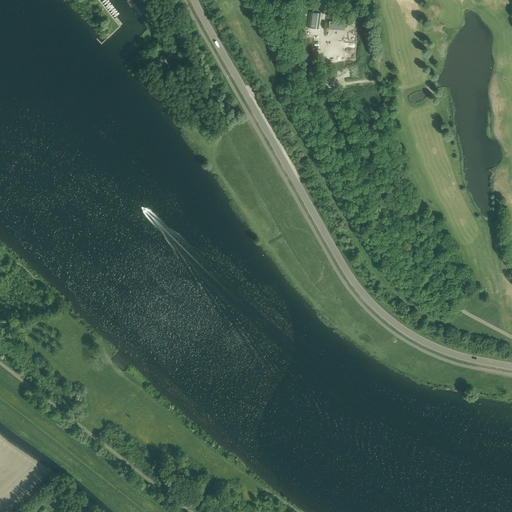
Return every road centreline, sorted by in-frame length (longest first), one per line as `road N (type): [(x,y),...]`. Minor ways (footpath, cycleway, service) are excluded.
road 1 (unclassified): [(511,367),(422,342),(372,305),(193,0)]
road 2 (track): [(151,511),(0,393)]
